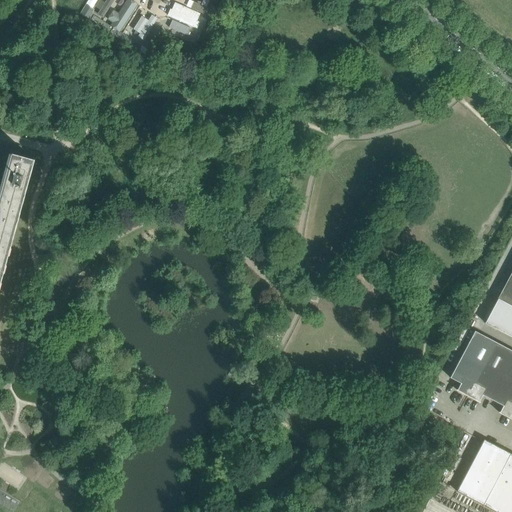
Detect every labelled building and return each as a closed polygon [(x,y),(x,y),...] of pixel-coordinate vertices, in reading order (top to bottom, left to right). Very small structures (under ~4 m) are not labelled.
[(97,16),(103,20),(115,0),(107,0),(105,4),(100,1),(95,9),(100,12),(97,16)] [(107,22),(112,24),(111,26),(123,33),(140,8),(127,0),(118,14),(114,11),(107,22)] [(209,0),(206,7),(212,10),(216,0),(209,0)] [(198,24),(201,16),(174,4),(171,11),(198,24)] [(207,19),(212,10),(206,7),(202,17),(207,19)] [(90,20),(99,26),(103,21),(94,15),(93,16),(90,20)] [(132,32),(140,37),(149,23),(141,18),(132,32)] [(190,28),(172,20),(169,27),(187,36),(190,28)] [(110,33),(119,38),(122,33),(113,28),(110,33)] [(119,38),(129,45),(133,40),(122,33),(119,38)] [(129,45),(138,51),(141,46),(133,40),(129,45)] [(0,283),(34,160),(18,155),(21,146),(12,143),(8,156),(9,156),(5,171),(4,171),(3,171),(2,171),(1,172),(0,172),(0,174),(3,176),(0,187),(0,283)] [(511,270),(497,298),(485,322),(511,337),(511,270)] [(356,307),(364,313),(369,306),(361,300),(356,307)] [(393,314),(394,315),(399,308),(391,302),(386,309),(393,314)] [(468,396),(496,342),(475,331),(450,378),(460,383),(458,387),(457,390),(457,389),(456,390),(468,396)] [(511,363),(511,350),(496,342),(468,396),(479,402),(480,402),(479,401),(480,399),(482,395),(493,400),(511,363)] [(511,363),(493,400),(503,406),(501,410),(499,412),(510,418),(511,415),(511,363)] [(456,491),(483,505),(496,511),(511,511),(511,454),(510,453),(484,439),(456,491)]
